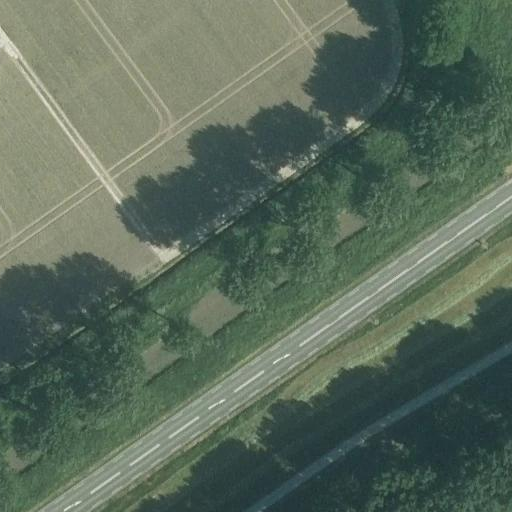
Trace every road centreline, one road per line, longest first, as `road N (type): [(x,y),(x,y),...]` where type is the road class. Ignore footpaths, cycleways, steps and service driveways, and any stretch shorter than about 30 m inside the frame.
road 1 (track): [(5,43),(164,257),(376,104),(397,59),(390,0)]
road 2 (secondary): [(66,511),(511,196)]
